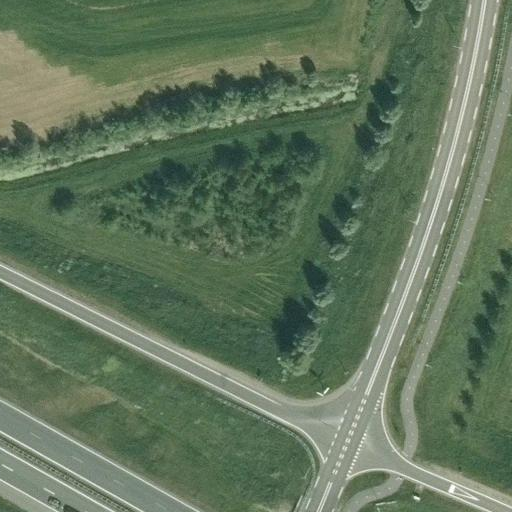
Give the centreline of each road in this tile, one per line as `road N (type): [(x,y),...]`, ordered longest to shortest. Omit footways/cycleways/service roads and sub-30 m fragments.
road 1 (secondary): [(346,440),(425,240),(483,0)]
road 2 (trunk): [(346,440),(0,268)]
road 3 (trunk): [(167,511),(0,418)]
road 4 (trunk): [(509,511),(346,440)]
